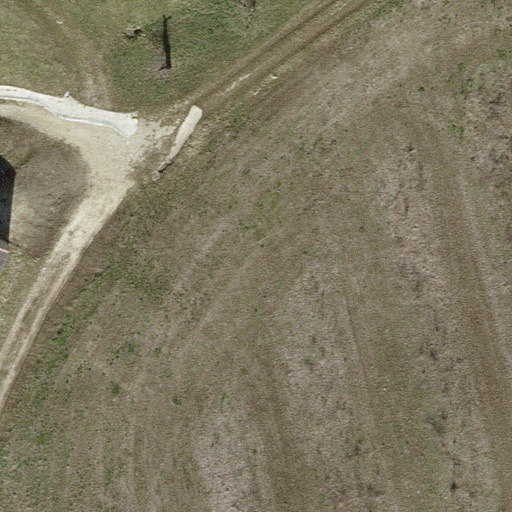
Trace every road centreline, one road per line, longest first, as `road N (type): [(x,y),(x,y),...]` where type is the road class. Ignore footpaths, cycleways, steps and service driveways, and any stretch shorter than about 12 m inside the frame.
road 1 (track): [(0,384),(24,327),(135,145),(215,98),(344,0)]
road 2 (track): [(40,0),(60,11),(106,78),(135,145)]
road 3 (track): [(0,106),(19,103),(135,145)]
